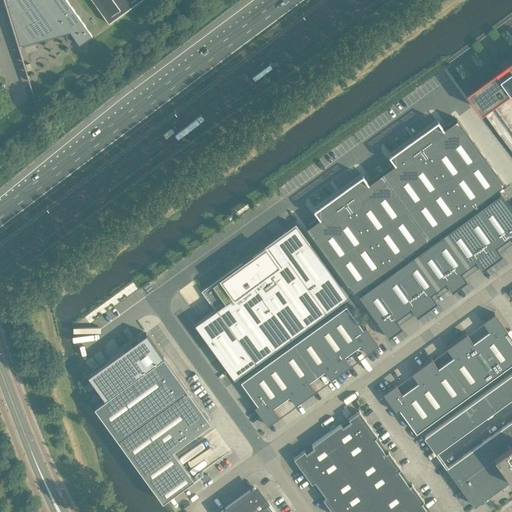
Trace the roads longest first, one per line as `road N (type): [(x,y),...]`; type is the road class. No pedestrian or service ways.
road 1 (motorway): [(0,263),(350,0)]
road 2 (motorway): [(286,0),(0,215)]
road 3 (unclassified): [(265,454),(156,300),(285,204)]
road 4 (unknown): [(285,204),(438,100),(469,111),(511,168)]
road 5 (unclassified): [(364,384),(495,291)]
road 6 (unclassified): [(364,384),(454,511)]
road 7 (unclassified): [(265,454),(364,384)]
